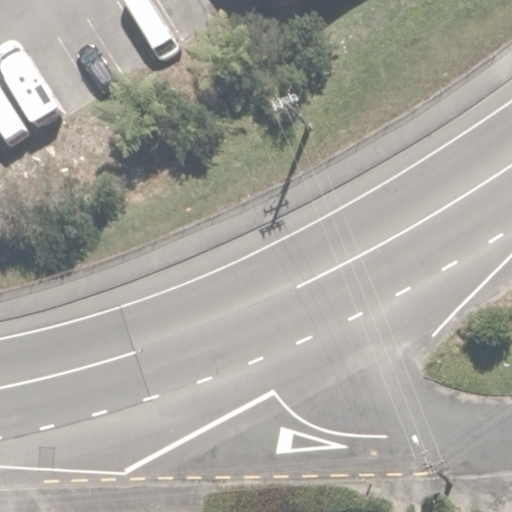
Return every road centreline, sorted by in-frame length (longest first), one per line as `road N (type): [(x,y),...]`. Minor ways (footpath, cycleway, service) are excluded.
road 1 (residential): [(511,433),(387,434),(315,421),(277,391),(238,317)]
road 2 (primary): [(238,317),(422,221),(511,158)]
road 3 (primary): [(0,383),(238,317)]
